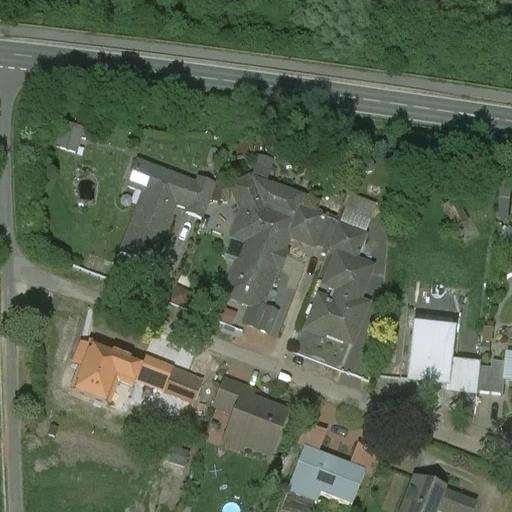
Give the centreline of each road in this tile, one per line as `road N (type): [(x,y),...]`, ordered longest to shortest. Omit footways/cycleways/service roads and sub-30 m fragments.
road 1 (residential): [(6,269),(511,462)]
road 2 (secondary): [(0,58),(511,123)]
road 3 (unclassified): [(14,511),(6,269)]
road 4 (unclassified): [(6,269),(0,58)]
